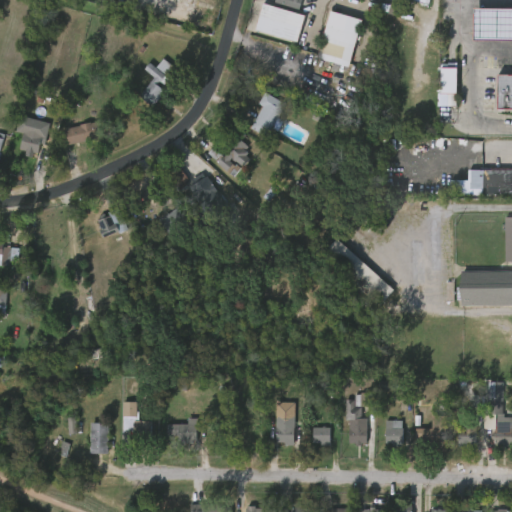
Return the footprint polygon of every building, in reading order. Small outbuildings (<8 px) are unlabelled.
[(299,0),(296,9),(273,3),(273,0),(299,0)] [(422,0),(392,0),(394,0),(392,9),(420,15),(422,0)] [(300,16),(293,43),(251,31),(258,4),(300,16)] [(511,40),(475,40),(469,40),(470,9),(511,9),(511,40)] [(358,21),(350,46),(319,37),(326,12),(358,21)] [(175,66),(167,75),(171,79),(167,84),(163,81),(160,85),(167,90),(154,106),(141,95),(155,78),(145,69),(151,62),(158,67),(166,58),(175,66)] [(455,92),(455,105),(443,105),(444,93),(436,93),(437,66),(454,66),(453,92),(455,92)] [(142,117),(155,99),(150,95),(164,77),(153,68),(146,77),(139,72),(134,79),(144,86),(128,107),(142,117)] [(511,107),(497,108),(498,73),(511,73),(511,107)] [(284,121),(277,132),(272,129),(267,137),(251,128),(263,106),(259,104),(265,92),(286,104),(278,118),(284,121)] [(240,137),(256,146),(275,113),(255,101),(248,113),(252,116),(240,137)] [(97,122),(101,137),(69,145),(65,130),(90,122),(91,123),(97,122)] [(43,132),(37,154),(19,149),(24,132),(31,134),(32,129),(43,132)] [(59,155),(89,147),(85,130),(54,137),(59,155)] [(246,156),(249,159),(242,167),(232,158),(230,161),(241,168),(234,177),(207,153),(212,148),(224,157),(227,154),(224,151),(236,136),(248,146),(245,150),(248,153),(246,156)] [(221,185),(230,176),(243,161),(229,149),(208,173),(221,185)] [(190,185),(183,189),(165,166),(176,158),(190,179),(187,181),(190,185)] [(511,166),(511,194),(480,194),(480,188),(467,188),(467,169),(479,169),(479,166),(511,166)] [(206,175),(207,176),(209,175),(222,195),(226,193),(235,205),(209,221),(199,206),(201,204),(190,187),(196,183),(193,179),(204,172),(206,175)] [(196,181),(180,189),(183,195),(178,198),(195,228),(216,217),(196,181)] [(182,207),(191,218),(171,234),(160,220),(165,216),(164,215),(180,205),(182,207)] [(123,213),(130,229),(121,233),(120,230),(105,237),(102,229),(104,228),(100,219),(103,218),(101,214),(107,212),(108,216),(112,214),(111,211),(120,208),(123,213)] [(160,244),(178,226),(167,214),(148,232),(160,244)] [(511,216),(511,260),(502,260),(502,216),(511,216)] [(95,223),(86,225),(93,247),(115,239),(109,220),(95,225),(95,223)] [(376,303),(375,304),(318,252),(333,236),(389,287),(376,303)] [(0,242),(5,242),(5,247),(21,247),(20,262),(12,261),(12,265),(0,264),(0,242)] [(384,299),(326,248),(314,262),(372,313),(384,299)] [(511,306),(462,307),(462,272),(511,271),(511,306)] [(0,289),(8,290),(7,314),(0,313),(0,289)] [(485,429),(481,429),(481,414),(486,415),(486,380),(502,381),(502,413),(494,413),(494,429),(485,429)] [(353,392),(353,405),(369,405),(369,392),(353,392)] [(138,410),(141,411),(141,420),(154,420),(153,444),(136,444),(136,431),(125,430),(125,401),(139,402),(138,410)] [(292,406),(292,420),(297,420),(297,427),(299,427),(298,442),(274,442),(273,406),(292,406)] [(350,428),(351,410),(338,409),(336,452),(356,453),(357,429),(350,428)] [(127,412),(113,412),(112,441),(120,441),(120,447),(141,447),(141,430),(127,430),(127,412)] [(444,416),(443,454),(436,453),(436,446),(420,443),(420,439),(418,439),(418,433),(420,433),(420,428),(430,428),(430,416),(444,416)] [(511,417),(511,446),(501,446),(501,444),(494,444),(494,439),(492,439),(492,433),(494,433),(494,416),(501,416),(501,418),(508,418),(508,417),(511,417)] [(364,417),(364,442),(347,442),(347,417),(364,417)] [(199,431),(199,441),(197,441),(197,443),(183,443),(183,440),(180,440),(180,436),(170,436),(170,424),(190,424),(190,418),(200,418),(200,431),(199,431)] [(266,454),(284,453),(284,421),(266,422),(266,454)] [(473,421),(474,444),(457,444),(457,424),(461,424),(461,421),(473,421)] [(111,448),(110,454),(92,453),(93,423),(111,423),(111,448)] [(433,452),(433,425),(421,425),(421,438),(404,438),(405,453),(433,452)] [(158,434),(157,450),(186,451),(187,428),(178,428),(178,434),(158,434)] [(375,454),(392,454),(392,430),(375,430),(375,454)] [(80,463),(97,463),(98,433),(81,432),(80,463)] [(302,454),(319,455),(320,437),(303,437),(302,454)]
